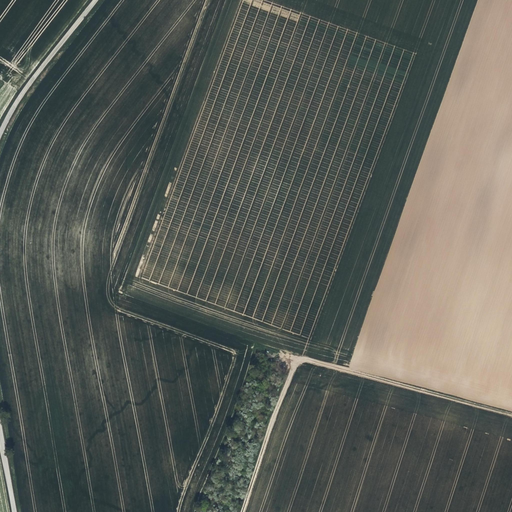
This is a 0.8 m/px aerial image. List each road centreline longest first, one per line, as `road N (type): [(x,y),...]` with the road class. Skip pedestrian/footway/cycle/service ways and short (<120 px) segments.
road 1 (track): [(241,511),(298,357),(511,415)]
road 2 (track): [(0,130),(94,0)]
